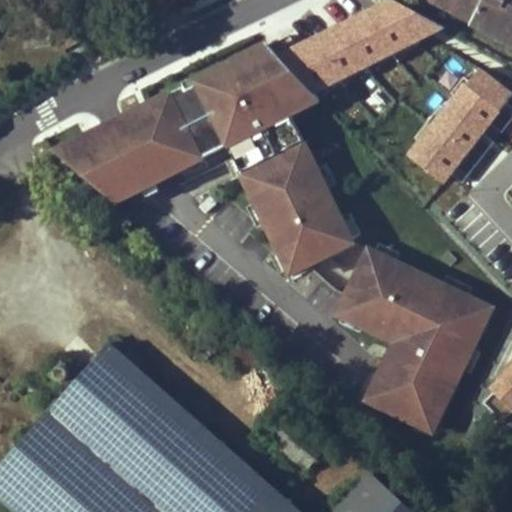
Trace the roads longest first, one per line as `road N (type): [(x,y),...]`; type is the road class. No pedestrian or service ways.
road 1 (unknown): [(63,99),(356,376)]
road 2 (tertiary): [(0,132),(253,0)]
